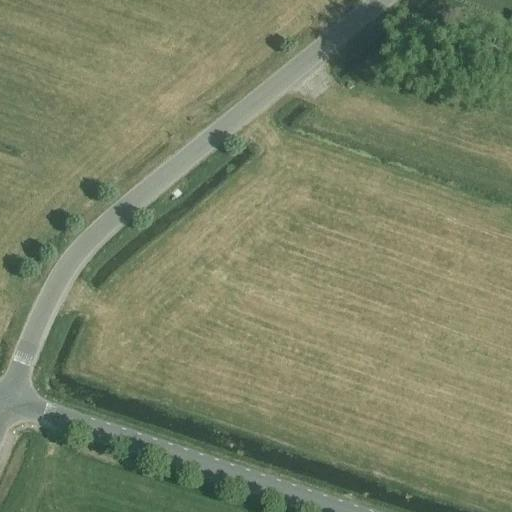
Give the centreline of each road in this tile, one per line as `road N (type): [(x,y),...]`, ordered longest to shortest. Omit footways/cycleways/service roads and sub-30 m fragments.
road 1 (unclassified): [(8,402),(49,293),(80,246),(379,0)]
road 2 (unclassified): [(334,511),(8,402)]
